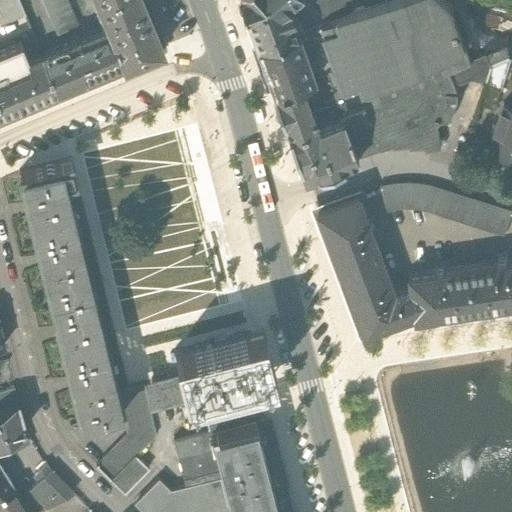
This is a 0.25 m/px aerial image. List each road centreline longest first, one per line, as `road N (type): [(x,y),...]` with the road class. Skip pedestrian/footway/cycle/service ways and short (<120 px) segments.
road 1 (tertiary): [(269,215),(342,511)]
road 2 (residential): [(0,266),(33,409),(119,511)]
road 3 (residential): [(511,191),(428,164),(269,215)]
road 4 (residential): [(0,140),(176,69),(204,68),(233,80)]
road 5 (tertiary): [(233,80),(269,215)]
